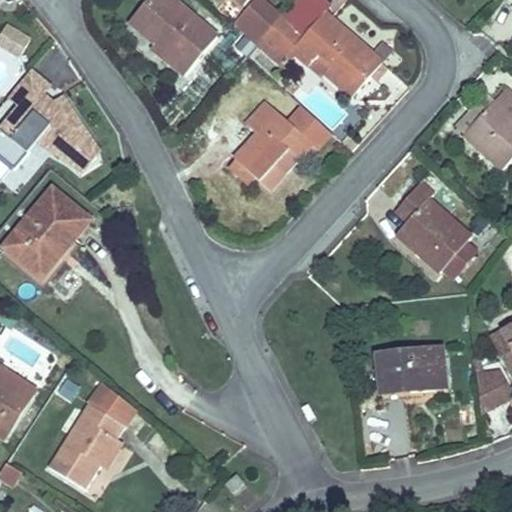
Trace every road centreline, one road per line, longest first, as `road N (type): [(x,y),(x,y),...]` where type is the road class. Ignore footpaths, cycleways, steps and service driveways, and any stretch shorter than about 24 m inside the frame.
road 1 (residential): [(411,0),(450,49),(443,85),(237,312)]
road 2 (residential): [(237,312),(151,137),(62,0)]
road 3 (residential): [(315,500),(237,312)]
road 4 (tertiary): [(315,500),(511,462)]
